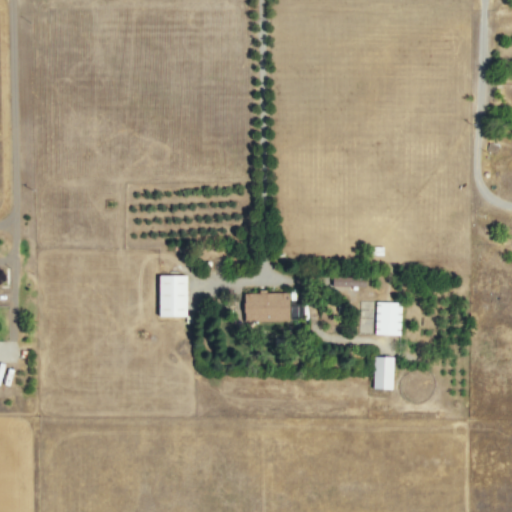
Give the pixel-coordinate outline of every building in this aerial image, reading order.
[(182,274),(154,275),(154,316),(182,316),(182,274)] [(328,276),(328,285),(363,287),(363,278),(328,276)] [(285,291),(239,292),(240,321),(286,320),(285,291)] [(398,302),(373,301),(372,334),(397,335),(398,302)] [(369,388),(389,389),(390,356),(371,356),(369,388)]
